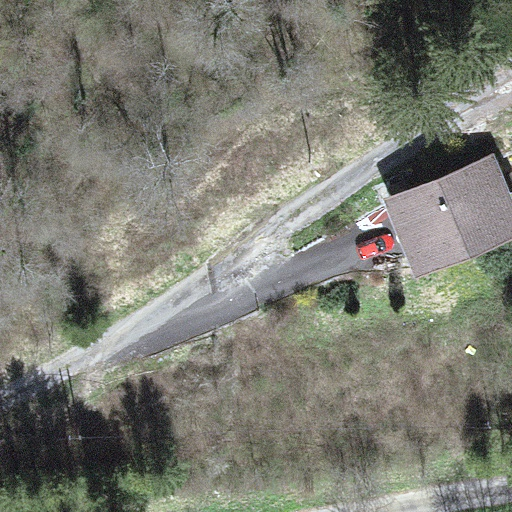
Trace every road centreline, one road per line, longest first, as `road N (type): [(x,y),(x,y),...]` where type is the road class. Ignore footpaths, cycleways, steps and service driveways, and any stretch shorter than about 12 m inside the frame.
road 1 (unclassified): [(511,68),(170,309),(0,404)]
road 2 (unclassified): [(511,491),(386,511)]
